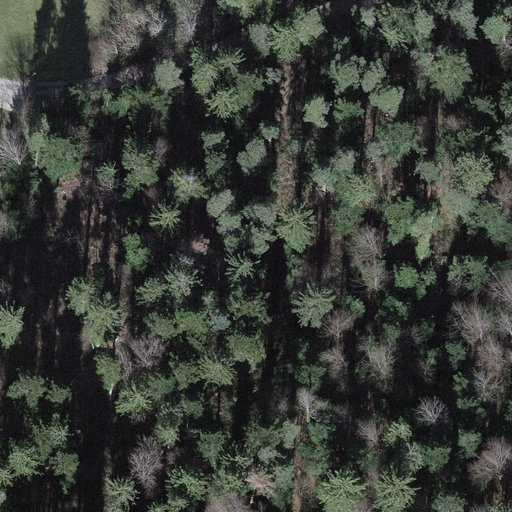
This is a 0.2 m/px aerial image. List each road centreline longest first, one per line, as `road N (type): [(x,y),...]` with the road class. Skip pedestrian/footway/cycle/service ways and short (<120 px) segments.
road 1 (track): [(0,476),(161,296),(353,0)]
road 2 (track): [(0,85),(104,82),(244,37)]
road 3 (track): [(281,0),(244,37),(352,0)]
